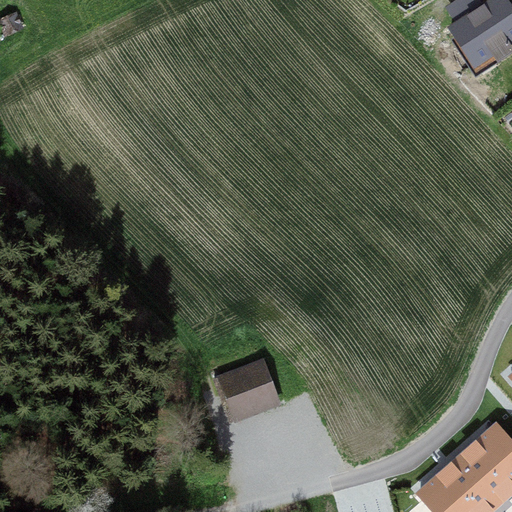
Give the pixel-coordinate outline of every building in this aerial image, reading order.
[(495,0),(446,33),(476,78),(511,54),(511,19),(499,0),(495,0)] [(218,377),(235,420),(281,402),(264,359),(218,377)] [(469,446),(511,492),(511,439),(495,421),(469,446)] [(443,469),(482,511),(494,511),(511,496),(511,492),(469,446),(443,469)] [(415,494),(431,511),(482,511),(443,469),(415,494)]
